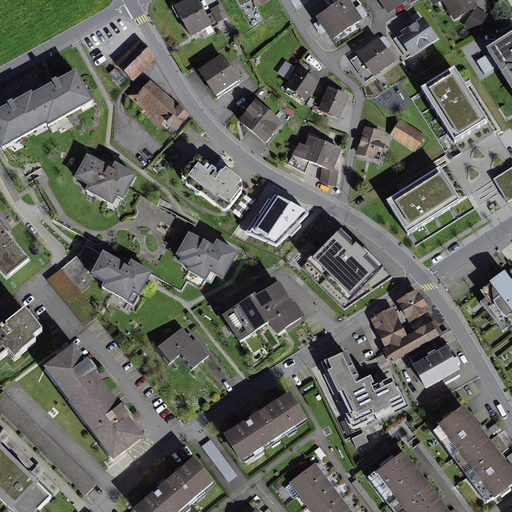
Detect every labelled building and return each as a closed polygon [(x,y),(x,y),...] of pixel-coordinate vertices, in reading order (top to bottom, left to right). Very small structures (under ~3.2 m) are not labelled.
[(198,0),(185,0),(174,7),(191,37),(211,26),(213,28),(219,25),(218,23),(212,13),(208,15),(198,0)] [(323,0),(330,8),(316,18),(332,41),(363,19),(349,0),(323,0)] [(378,0),(388,14),(408,0),(378,0)] [(443,1),(454,20),(476,8),(479,7),(474,0),(430,0),(433,6),(443,1)] [(210,10),(212,13),(218,23),(228,17),(221,4),(210,10)] [(476,8),(464,26),(477,35),(489,15),(476,8)] [(402,36),(399,38),(411,57),(439,40),(423,17),(400,32),(402,36)] [(490,53),(477,61),(485,75),(498,67),(511,89),(511,32),(486,48),(490,53)] [(378,37),(357,54),(358,56),(351,61),(366,83),(395,61),(378,37)] [(157,58),(140,40),(116,64),(134,82),(157,58)] [(222,54),(198,70),(216,96),(239,80),(222,54)] [(306,101),(320,82),(308,74),(312,68),(301,61),(294,70),(295,71),(285,87),(306,101)] [(286,80),(295,69),(287,63),(278,74),(286,80)] [(454,67),(421,88),(454,142),(488,121),(454,67)] [(31,91),(0,108),(0,143),(3,148),(46,124),(47,126),(93,100),(77,69),(33,93),(31,91)] [(190,116),(151,80),(144,88),(139,84),(128,96),(138,105),(136,108),(159,129),(162,125),(167,130),(170,126),(176,131),(190,116)] [(318,110),(339,120),(350,96),(328,87),(318,110)] [(421,95),(414,99),(427,121),(434,117),(421,95)] [(316,101),(311,98),(307,104),(312,107),(316,101)] [(256,100),(238,121),(266,144),(283,122),(256,100)] [(399,120),(389,136),(415,152),(424,136),(399,120)] [(383,132),(365,127),(356,155),(374,160),(374,159),(379,160),(381,153),(383,154),(386,144),(380,142),(383,132)] [(299,143),(292,155),(293,156),(287,165),(305,174),(310,162),(323,167),(320,182),(328,186),(336,187),(339,171),(335,170),(342,149),(309,136),(305,146),(299,143)] [(74,177),(88,185),(85,190),(113,205),(118,197),(124,200),(137,174),(115,162),(112,167),(87,154),(74,177)] [(224,210),(227,210),(242,191),(240,190),(243,187),(242,183),(240,182),(242,180),(226,167),(224,170),(221,170),(218,175),(216,173),(217,172),(217,169),(197,155),(182,175),(182,180),(200,194),(201,193),(224,210)] [(415,247),(475,209),(446,163),(387,201),(415,247)] [(511,200),(511,168),(493,180),(507,203),(511,200)] [(304,200),(278,190),(271,206),(264,203),(258,221),(266,225),(263,232),(289,242),(304,200)] [(246,195),(232,212),(241,219),(255,202),(246,195)] [(327,217),(286,259),(342,313),(343,313),(371,284),(330,243),(334,238),(341,230),(327,217)] [(31,258),(0,220),(0,268),(7,277),(31,258)] [(223,279),(239,252),(217,240),(214,245),(189,232),(176,255),(181,258),(179,263),(188,268),(186,271),(212,284),(216,276),(223,279)] [(334,238),(330,243),(371,284),(343,313),(347,318),(380,284),(334,238)] [(101,287),(135,307),(151,275),(153,272),(131,259),(129,262),(128,265),(103,251),(90,274),(104,282),(101,287)] [(62,269),(46,280),(86,328),(100,316),(62,269)] [(511,280),(505,271),(480,291),(485,298),(480,302),(503,332),(508,327),(511,332),(511,280)] [(255,294),(224,315),(240,342),(270,323),(277,335),(305,317),(296,303),(294,304),(280,282),(256,296),(255,294)] [(398,303),(409,323),(431,311),(419,291),(398,303)] [(0,325),(0,358),(9,351),(14,358),(21,353),(19,352),(36,339),(34,336),(43,329),(25,307),(1,327),(0,325)] [(383,350),(391,365),(443,335),(435,320),(407,336),(393,307),(370,319),(385,348),(383,350)] [(182,328),(158,347),(171,363),(182,354),(194,369),(210,356),(196,339),(193,341),(182,328)] [(413,366),(426,390),(443,380),(446,384),(460,375),(458,371),(461,370),(458,365),(461,363),(452,350),(448,343),(437,349),(434,344),(410,358),(414,365),(413,366)] [(75,344),(44,367),(114,460),(145,438),(75,344)] [(371,376),(361,381),(347,351),(322,363),(328,376),(329,375),(339,394),(340,393),(350,413),(347,415),(351,425),(348,427),(351,434),(409,407),(395,379),(393,381),(391,378),(373,387),(372,385),(374,383),(371,376)] [(97,484),(3,392),(0,394),(0,412),(85,496),(97,484)] [(290,392),(224,435),(243,464),(309,422),(290,392)] [(511,485),(511,468),(464,406),(432,431),(488,504),(511,485)] [(0,499),(13,511),(40,511),(60,490),(42,472),(44,470),(38,465),(37,467),(7,438),(9,436),(4,430),(2,432),(0,430),(0,499)] [(365,436),(354,439),(356,448),(368,444),(365,436)] [(237,476),(210,440),(202,447),(229,483),(237,476)] [(449,511),(404,451),(367,478),(393,511),(449,511)] [(194,457),(134,509),(136,511),(184,511),(217,484),(194,457)] [(289,483),(298,494),(323,475),(314,464),(289,483)] [(298,494),(307,506),(332,487),(323,475),(298,494)] [(307,506),(311,511),(324,511),(341,499),(332,487),(307,506)] [(324,511),(348,511),(350,511),(341,499),(324,511)]
